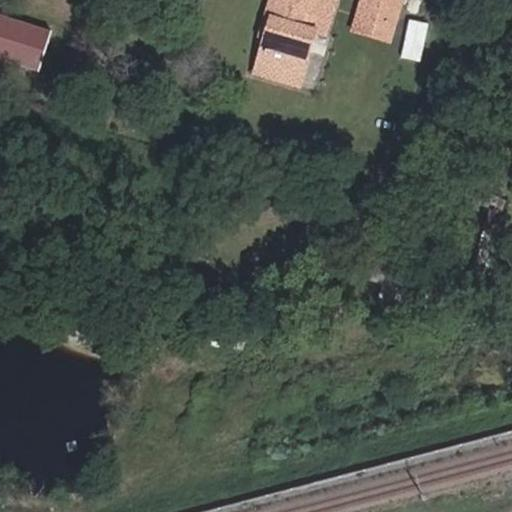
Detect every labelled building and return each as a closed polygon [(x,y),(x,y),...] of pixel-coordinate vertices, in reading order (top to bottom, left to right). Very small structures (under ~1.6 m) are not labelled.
[(271,37),(275,38),(281,21),(287,3),(288,2),(283,0),(277,19),(271,37)] [(330,0),(288,0),(288,2),(287,3),(281,21),(286,22),(279,39),(283,40),(275,63),(307,74),(321,32),(329,35),(337,10),(329,7),(330,0)] [(340,0),(330,0),(329,7),(337,10),(340,0)] [(405,0),(400,0),(392,25),(365,16),(359,33),(391,44),(405,0)] [(400,0),(369,0),(365,16),(392,25),(400,0)] [(62,36),(0,16),(0,58),(50,74),(62,36)] [(411,18),(404,55),(422,58),(430,22),(411,18)] [(281,21),(275,38),(279,39),(286,22),(281,21)] [(302,89),(307,74),(275,63),(270,79),(302,89)] [(404,290),(410,273),(381,264),(376,281),(404,290)]
